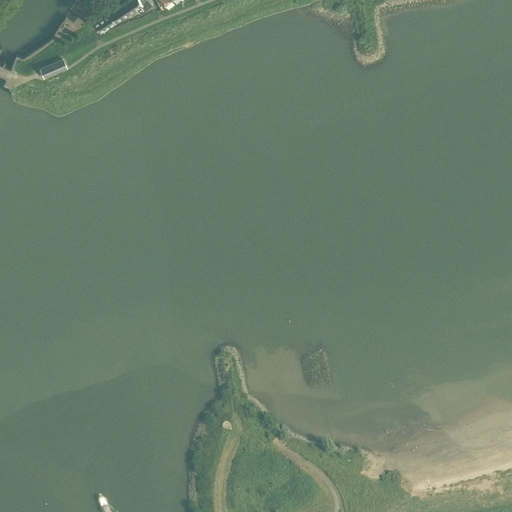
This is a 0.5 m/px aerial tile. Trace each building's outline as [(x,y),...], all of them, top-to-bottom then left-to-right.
[(142,0),(127,0),(110,12),(116,21),(138,7),(143,12),(153,2),(151,0),(143,0),(143,1),(142,0)] [(176,2),(173,0),(158,0),(158,1),(163,9),(176,4),(176,2)] [(116,21),(110,12),(95,22),(101,31),(116,21)] [(44,77),(67,67),(63,59),(40,68),(44,77)] [(231,424),(229,421),(227,421),(225,421),(223,423),(222,424),(222,425),(222,427),(223,428),(225,430),(227,430),(229,431),(230,430),(232,430),(233,429),(233,428),(231,424)]
